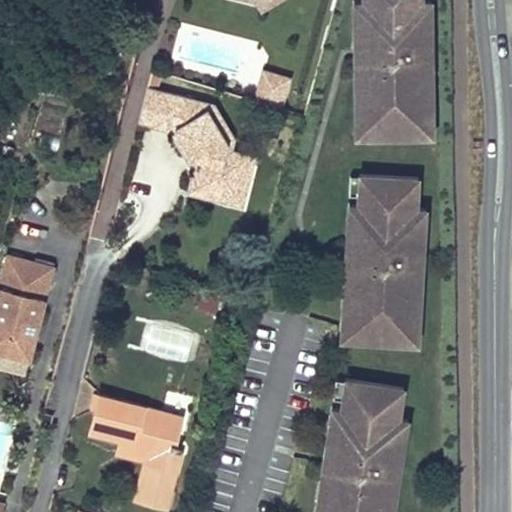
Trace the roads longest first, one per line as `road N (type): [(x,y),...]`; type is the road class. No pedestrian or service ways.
road 1 (unknown): [(37,511),(111,215)]
road 2 (tertiary): [(493,260),(510,148),(498,0)]
road 3 (tertiary): [(480,0),(493,260)]
road 4 (tertiary): [(493,260),(491,511)]
